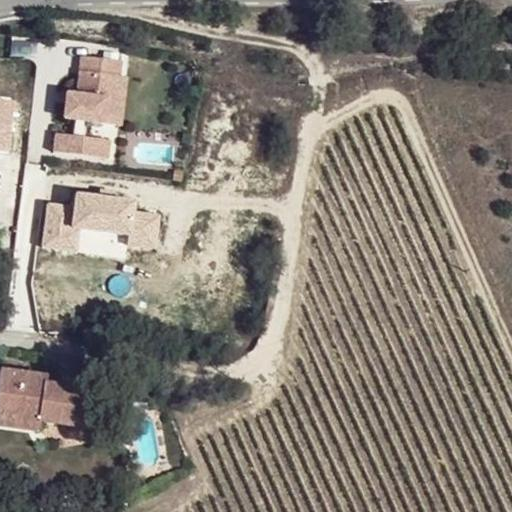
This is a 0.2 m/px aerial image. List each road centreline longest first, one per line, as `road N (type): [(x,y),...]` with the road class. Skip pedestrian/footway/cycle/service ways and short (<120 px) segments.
road 1 (residential): [(0,339),(215,367),(266,351),(305,125)]
road 2 (track): [(511,309),(399,79),(305,125)]
